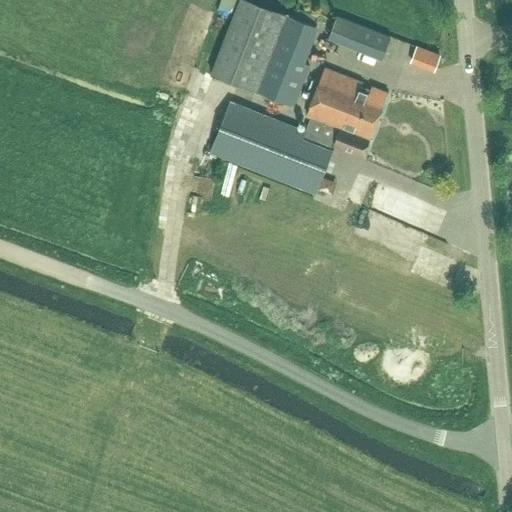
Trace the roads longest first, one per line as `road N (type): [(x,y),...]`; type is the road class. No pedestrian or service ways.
road 1 (unclassified): [(504,452),(418,432),(156,305),(0,246)]
road 2 (unclassified): [(504,452),(461,0)]
